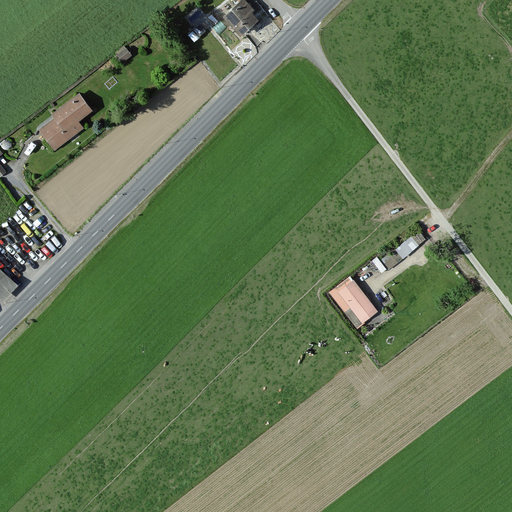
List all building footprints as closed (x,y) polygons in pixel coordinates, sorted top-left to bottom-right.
[(246,0),(239,0),(221,16),(239,37),(258,21),(251,13),(254,9),(246,0)] [(128,45),(116,54),(122,61),(134,52),(128,45)] [(53,118),(39,128),(54,147),(82,126),(76,119),(91,108),(78,90),(49,112),(53,118)] [(413,235),(397,244),(403,255),(419,245),(413,235)] [(395,249),(380,261),(388,270),(402,259),(395,249)] [(15,285),(0,267),(0,297),(0,298),(15,285)] [(351,280),(349,277),(329,289),(350,315),(353,310),(363,321),(377,311),(353,277),(351,280)]
